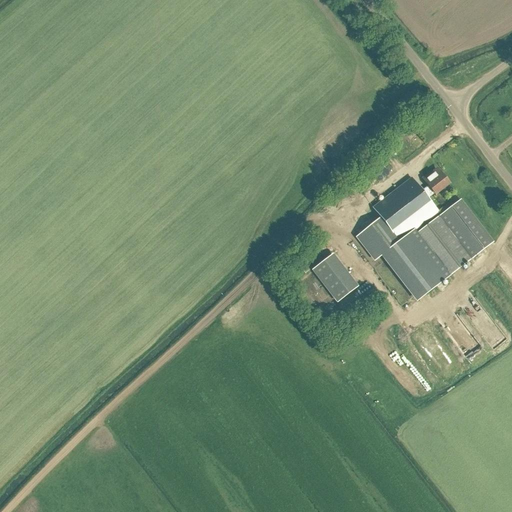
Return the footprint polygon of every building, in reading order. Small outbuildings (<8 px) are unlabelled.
[(387,160),(393,155),(386,146),(379,151),(387,160)] [(449,185),(436,168),(429,173),(429,172),(421,178),(428,187),(421,192),(411,179),(372,208),(380,218),(356,237),(374,261),(382,255),(417,301),(492,243),(460,201),(452,206),(450,203),(437,213),(427,200),(434,195),(449,185)] [(378,192),(386,188),(383,182),(376,186),(378,192)] [(368,189),(363,197),(373,204),(375,201),(372,199),(375,194),(368,189)] [(327,255),(304,270),(328,306),(351,291),(327,255)] [(500,294),(493,284),(483,291),(489,301),(500,294)] [(481,316),(470,322),(477,334),(488,327),(481,316)]
